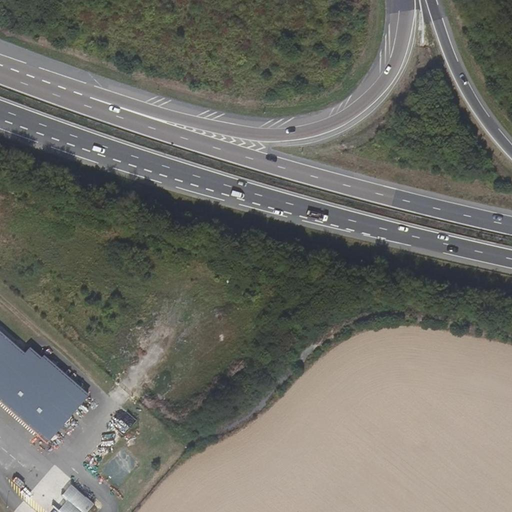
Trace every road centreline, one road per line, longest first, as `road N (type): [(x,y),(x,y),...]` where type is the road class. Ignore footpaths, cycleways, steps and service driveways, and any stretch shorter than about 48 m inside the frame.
road 1 (trunk): [(0,114),(254,194),(511,258)]
road 2 (trunk): [(511,225),(139,124),(78,98)]
road 3 (trunk): [(407,0),(398,61),(375,94),(314,131),(252,134),(129,102),(78,98)]
road 4 (track): [(511,335),(409,314),(365,319),(327,338),(242,420),(188,442)]
road 5 (trunk): [(511,151),(471,90),(433,0)]
